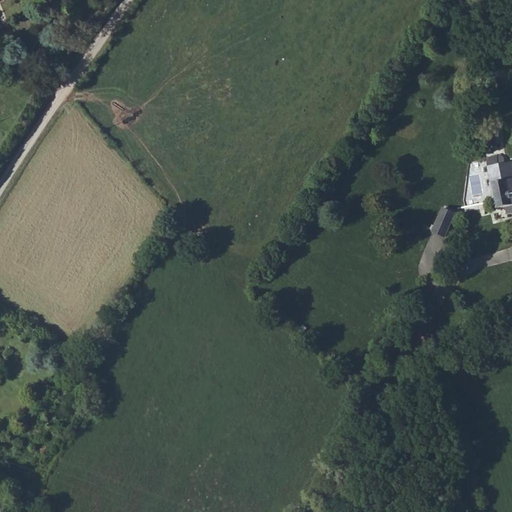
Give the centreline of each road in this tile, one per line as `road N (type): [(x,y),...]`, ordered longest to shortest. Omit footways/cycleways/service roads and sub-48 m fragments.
road 1 (unclassified): [(321,511),(373,435),(456,278),(511,257)]
road 2 (unclassified): [(126,0),(0,195)]
